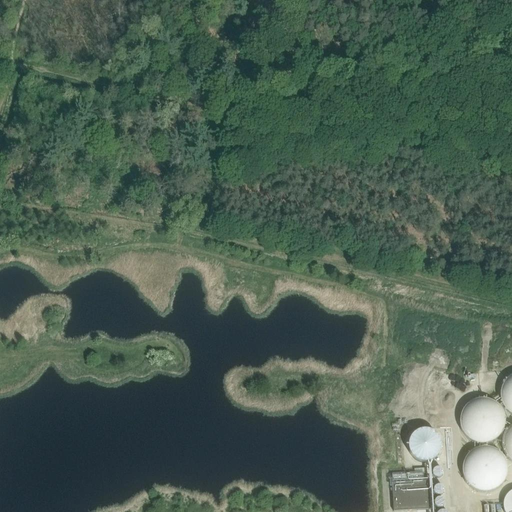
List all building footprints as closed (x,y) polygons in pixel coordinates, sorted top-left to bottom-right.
[(503,405),(508,412),(511,414),(511,371),(507,375),(502,382),(500,389),(500,398),(503,405)] [(464,430),(468,436),(473,439),(478,441),(484,442),(490,442),(495,440),(500,436),(504,432),(507,426),(508,420),(507,413),(504,408),(501,403),(495,399),(488,396),(481,397),(474,399),(468,403),(464,409),(462,416),(462,423),(464,430)] [(435,462),(433,430),(403,433),(406,464),(435,462)] [(465,481),(470,488),(475,492),(481,494),(488,495),(494,494),(500,492),(506,488),(510,482),(511,477),(511,460),(510,456),(506,451),(499,446),(491,444),(483,444),(476,446),(469,451),(465,458),(462,466),(462,474),(465,481)] [(431,481),(392,484),(394,511),(433,509),(431,481)] [(511,511),(511,491),(503,492),(503,511),(511,511)]
